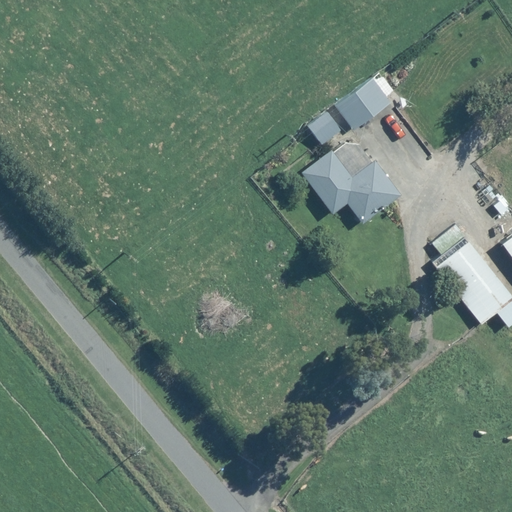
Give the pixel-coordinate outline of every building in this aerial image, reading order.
[(374,72),(332,104),(352,130),(386,104),(382,99),(389,93),(374,72)] [(321,112),(304,126),(319,146),(336,132),(321,112)] [(330,148),(298,170),(328,214),(343,204),(357,224),(396,197),(370,159),(348,174),(330,148)] [(511,231),(497,243),(511,262),(511,231)] [(511,301),(462,235),(428,261),(477,326),(493,314),(504,329),(511,322),(511,301)]
